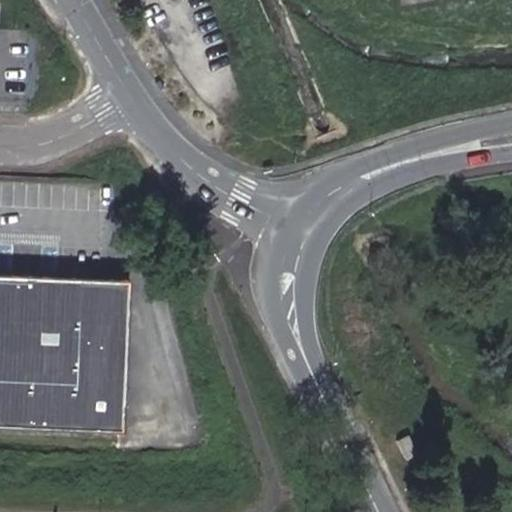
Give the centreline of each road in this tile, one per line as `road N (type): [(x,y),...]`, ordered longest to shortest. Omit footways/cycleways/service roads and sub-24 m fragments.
road 1 (tertiary): [(380,511),(289,314),(288,268),(302,232)]
road 2 (tertiary): [(302,232),(323,204),(388,165),(511,140)]
road 3 (unclassified): [(131,98),(211,184),(302,232)]
road 4 (unclassified): [(0,147),(60,137),(131,98)]
